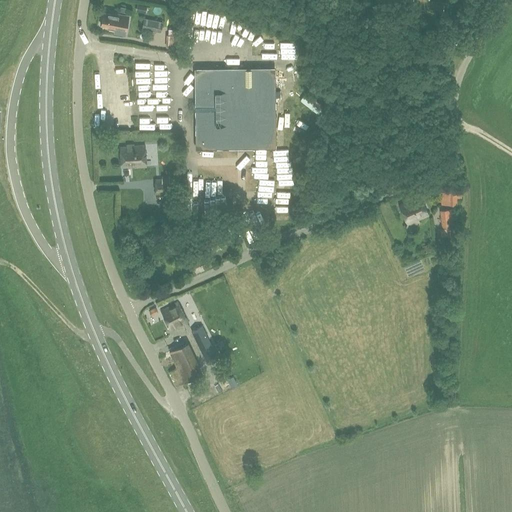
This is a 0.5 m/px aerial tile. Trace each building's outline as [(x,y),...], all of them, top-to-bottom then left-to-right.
[(443,13),(443,1),(413,1),(413,12),(443,13)] [(128,16),(113,13),(113,14),(104,12),(103,18),(101,19),(100,23),(102,24),(101,25),(109,26),(108,29),(115,30),(115,32),(125,34),(126,27),(128,16)] [(144,18),(142,28),(161,32),(163,22),(144,18)] [(201,70),(197,73),(198,87),(195,87),(195,128),(198,128),(198,142),(202,145),(215,145),(216,148),(276,147),(276,87),(273,87),(273,73),(270,69),(256,69),(256,67),(215,67),(215,70),(201,70)] [(121,167),(146,166),(145,145),(120,146),(121,167)] [(172,178),(155,179),(156,193),(172,193),(172,178)] [(447,184),(447,204),(458,204),(459,199),(461,198),(461,185),(459,185),(459,184),(447,184)] [(399,205),(407,223),(428,215),(420,196),(399,205)] [(451,209),(440,210),(443,235),(454,234),(454,227),(459,226),(459,218),(453,218),(451,209)] [(213,249),(231,241),(228,233),(211,241),(213,249)] [(427,252),(433,250),(431,243),(425,245),(427,252)] [(212,265),(206,252),(190,259),(196,272),(212,265)] [(170,330),(187,321),(178,302),(161,310),(170,330)] [(203,325),(191,331),(207,364),(218,358),(203,325)] [(203,373),(188,342),(169,352),(172,360),(166,364),(175,386),(203,373)] [(245,450),(234,452),(237,465),(248,462),(245,450)]
